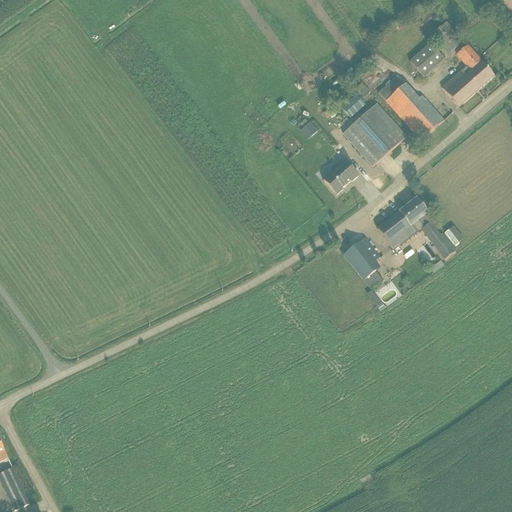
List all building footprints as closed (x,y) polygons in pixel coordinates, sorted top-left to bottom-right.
[(428,80),(449,61),(434,45),(414,64),(428,80)] [(458,108),(494,78),(466,45),(454,56),(464,68),(441,88),(458,108)] [(449,124),(426,98),(422,101),(401,78),(381,95),(425,145),(449,124)] [(365,86),(358,92),(368,103),(375,96),(365,86)] [(347,111),(356,120),(368,108),(359,99),(347,111)] [(377,171),(411,139),(380,107),(346,138),(377,171)] [(313,124),(305,133),(314,142),(322,133),(313,124)] [(335,195),(357,177),(344,161),(322,180),(335,195)] [(386,243),(426,215),(416,200),(375,228),(386,243)] [(348,256),(367,285),(388,271),(369,242),(348,256)] [(438,273),(447,268),(445,264),(436,269),(438,273)] [(370,284),(374,291),(385,285),(381,277),(370,284)] [(370,298),(380,309),(385,305),(375,294),(370,298)]
